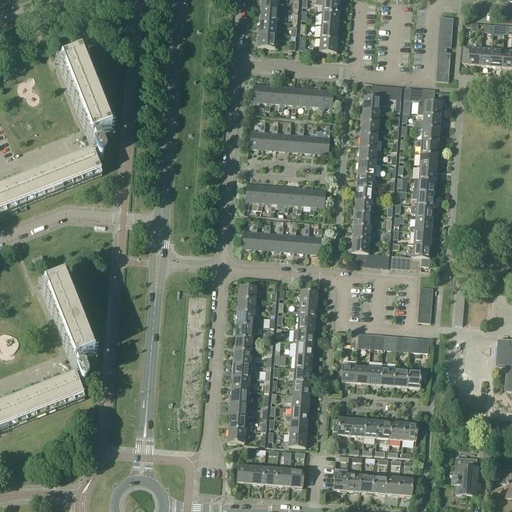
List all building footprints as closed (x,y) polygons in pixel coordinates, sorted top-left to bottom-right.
[(278,0),(261,0),(261,10),(278,12),(278,0)] [(339,4),(323,2),(315,1),(315,7),(322,8),(322,15),(338,16),(339,4)] [(280,12),(278,12),(261,10),(260,23),(277,25),(277,19),(279,19),(280,12)] [(337,29),(338,16),(322,15),(321,28),(337,29)] [(277,25),(260,23),(259,36),(276,38),(277,25)] [(336,42),(337,29),(321,28),(320,41),(336,42)] [(275,51),(276,38),(259,36),(258,49),(275,51)] [(335,55),(336,42),(320,41),(319,49),(313,49),(312,56),(319,56),(319,54),(335,55)] [(482,50),(471,49),(464,49),(463,65),(469,65),(469,67),(480,68),(482,50)] [(480,68),(491,69),(493,51),(482,50),(480,68)] [(491,69),(502,70),(504,52),(493,51),(491,69)] [(502,70),(511,70),(511,52),(504,52),(502,70)] [(90,141),(91,141),(111,133),(80,56),(60,64),(90,141)] [(266,105),(268,88),(254,87),(253,104),(266,105)] [(281,89),(268,88),(266,105),(279,106),(281,89)] [(292,107),(294,90),(281,89),(279,106),(292,107)] [(307,91),(294,90),(292,107),(305,108),(307,91)] [(318,109),(320,92),(307,91),(305,108),(318,109)] [(333,93),(320,92),(318,109),(332,110),(333,93)] [(363,99),(362,113),(379,114),(380,108),(385,109),(386,101),(383,101),(382,101),(376,100),(370,100),(363,99)] [(424,104),(423,117),(440,119),(441,106),(434,105),(427,105),(424,104)] [(378,127),(379,114),(362,113),(361,126),(378,127)] [(439,132),(440,119),(423,117),(422,123),(417,122),(416,130),(422,131),(439,132)] [(377,140),(378,127),(361,126),(360,139),(377,140)] [(421,143),(438,145),(439,132),(422,131),(421,143)] [(263,152),(264,135),(251,134),(249,151),(263,152)] [(277,136),(264,135),(263,152),(276,153),(277,136)] [(289,154),(290,137),(277,136),(276,153),(289,154)] [(303,138),(290,137),(289,154),(302,155),(303,138)] [(315,156),(316,139),(303,138),(302,155),(315,156)] [(329,140),(316,139),(315,156),(328,157),(329,140)] [(360,139),(359,152),(376,153),(377,140),(360,139)] [(92,144),(91,141),(90,141),(83,144),(78,141),(76,144),(81,146),(86,157),(92,154),(96,153),(98,159),(99,160),(100,160),(100,161),(101,161),(102,160),(103,160),(103,159),(103,158),(103,157),(97,142),(92,144)] [(421,143),(415,143),(414,149),(420,149),(420,156),(437,158),(438,145),(421,143)] [(359,152),(358,165),(375,166),(376,153),(359,152)] [(0,214),(101,175),(92,154),(86,157),(0,190),(0,214)] [(436,171),(437,158),(420,156),(419,169),(436,171)] [(358,165),(357,178),(374,179),(375,166),(358,165)] [(419,169),(418,182),(435,184),(436,171),(419,169)] [(356,190),(373,192),(373,191),(374,179),(357,178),(356,190)] [(418,182),(417,195),(434,197),(435,184),(418,182)] [(252,204),(251,212),(257,213),(258,208),(258,205),(260,188),(247,187),(245,204),(252,204)] [(273,189),(260,188),(258,205),(271,206),(273,189)] [(271,206),(284,207),(286,190),(273,189),(271,206)] [(299,191),(286,190),(284,207),(297,208),(299,191)] [(356,190),(355,204),(372,205),(372,197),(377,197),(378,192),(373,191),(373,192),(356,190)] [(297,208),(310,209),(311,192),(299,191),(297,208)] [(325,193),(311,192),(310,209),(324,210),(325,193)] [(416,208),(433,210),(434,197),(417,195),(412,195),(411,201),(416,202),(416,208)] [(372,205),(355,204),(354,216),(371,217),(372,205)] [(415,217),(415,221),(432,222),(433,210),(416,208),(411,208),(410,215),(412,216),(415,217)] [(376,217),(371,217),(354,216),(353,229),(370,231),(370,229),(370,223),(375,223),(376,217)] [(432,228),(432,222),(415,221),(414,228),(410,228),(409,234),(414,234),(431,235),(432,228)] [(370,231),(353,229),(352,242),(369,243),(370,231)] [(256,235),(243,234),(242,251),(255,252),(256,235)] [(414,234),(413,247),(430,248),(431,235),(414,234)] [(268,253),(269,236),(256,235),(255,252),(268,253)] [(282,237),(269,236),(268,253),(281,254),(282,237)] [(294,255),(295,238),(282,237),(281,254),(294,255)] [(308,239),(295,238),(294,255),(307,256),(308,239)] [(308,239),(307,256),(320,257),(321,240),(308,239)] [(359,256),(365,257),(368,257),(369,249),(374,249),(374,243),(369,243),(352,242),(351,256),(359,256)] [(430,248),(413,247),(412,260),(416,260),(421,261),(429,262),(430,248)] [(42,258),(33,261),(35,267),(44,264),(42,258)] [(73,365),(74,364),(93,357),(63,280),(43,288),(73,365)] [(239,289),(238,302),(255,303),(256,290),(239,289)] [(465,293),(458,292),(455,327),(463,328),(465,293)] [(299,307),(316,308),(317,295),(300,294),(299,307)] [(255,303),(238,302),(237,315),(254,316),(255,303)] [(292,319),(298,320),(315,321),(316,308),(299,307),(299,314),(293,314),(292,319)] [(237,315),(236,328),(253,329),(254,316),(237,315)] [(315,321),(298,320),(297,332),(314,334),(315,321)] [(253,329),(236,328),(235,341),(252,342),(252,336),(258,336),(258,329),(253,329)] [(296,345),(313,347),(314,334),(297,332),(297,333),(293,332),(292,346),(296,346),(296,345)] [(251,355),(252,342),(235,341),(234,354),(251,355)] [(429,343),(429,342),(423,341),(422,355),(428,356),(428,348),(432,349),(432,343),(429,343)] [(507,369),(507,375),(505,393),(511,394),(511,342),(498,342),(496,368),(507,369)] [(275,357),(279,358),(286,358),(287,353),(280,353),(280,344),(276,344),(275,357)] [(296,346),(295,359),(312,360),(313,347),(296,345),(296,346)] [(234,354),(233,367),(250,368),(250,367),(251,355),(234,354)] [(279,366),(279,358),(275,357),(274,366),(274,370),(278,370),(284,371),(285,366),(279,366)] [(312,360),(295,359),(294,372),(311,373),(312,360)] [(74,364),(73,365),(66,368),(60,365),(59,368),(64,370),(68,381),(75,379),(79,377),(81,383),(82,384),(83,385),(84,384),(85,384),(86,383),(86,382),(80,366),(75,368),(74,364)] [(381,366),(381,371),(380,388),(393,389),(394,372),(387,372),(387,367),(381,366)] [(250,368),(233,367),(232,380),(249,381),(250,373),(255,373),(256,368),(250,367),(250,368)] [(341,385),(354,386),(355,369),(342,368),(341,385)] [(354,386),(367,387),(368,370),(355,369),(354,386)] [(367,387),(380,388),(381,371),(368,370),(367,387)] [(310,386),(311,373),(294,372),(293,385),(310,386)] [(407,373),(394,372),(393,389),(406,390),(407,373)] [(421,375),(421,374),(407,373),(406,390),(420,391),(420,385),(426,385),(427,375),(421,375)] [(0,431),(83,399),(75,379),(68,381),(0,408),(0,431)] [(249,381),(232,380),(231,392),(248,394),(249,381)] [(286,397),(309,399),(310,386),(293,385),(293,392),(287,392),(286,397)] [(248,394),(231,392),(230,406),(247,407),(248,394)] [(291,411),(308,412),(309,399),(286,397),(286,405),(292,405),(291,411)] [(230,406),(229,419),(246,420),(247,407),(230,406)] [(290,424),(307,425),(308,412),(291,411),(291,418),(286,418),(285,423),(290,424)] [(246,420),(229,419),(228,432),(245,433),(251,433),(251,428),(246,427),(246,420)] [(371,423),(364,423),(363,440),(376,441),(377,424),(378,424),(378,423),(376,421),(373,420),(371,422),(371,423)] [(350,439),(351,422),(338,421),(338,423),(333,422),(333,433),(337,434),(337,438),(350,439)] [(364,423),(351,422),(350,439),(363,440),(364,423)] [(289,437),(306,438),(307,425),(290,424),(289,437)] [(378,424),(377,424),(376,441),(389,442),(390,425),(378,424)] [(403,426),(390,425),(389,442),(402,443),(403,426)] [(417,427),(403,426),(402,443),(415,444),(417,427)] [(245,433),(228,432),(227,445),(244,446),(245,433)] [(305,444),(306,438),(289,437),(289,444),(284,443),(283,450),(289,451),(289,449),(305,451),(305,450),(306,450),(306,444),(305,444)] [(479,470),(477,470),(477,461),(456,460),(455,477),(458,478),(457,496),(477,498),(479,470)] [(249,486),(251,469),(238,468),(237,485),(249,486)] [(251,469),(249,486),(263,487),(264,470),(251,469)] [(290,472),(288,489),(302,490),(303,470),(290,469),(290,472)] [(277,471),(264,470),(263,487),(275,488),(277,471)] [(290,472),(289,472),(277,471),(275,488),(288,489),(290,472)] [(499,486),(508,486),(507,500),(511,500),(511,471),(500,471),(499,486)] [(333,492),(346,493),(347,477),(334,476),(333,492)] [(347,477),(346,493),(359,494),(360,478),(347,477)] [(359,494),(372,495),(373,479),(360,478),(359,494)] [(373,479),(372,495),(385,496),(386,480),(373,479)] [(385,496),(398,497),(399,481),(386,480),(385,496)] [(399,481),(398,497),(411,498),(412,482),(399,481)]
